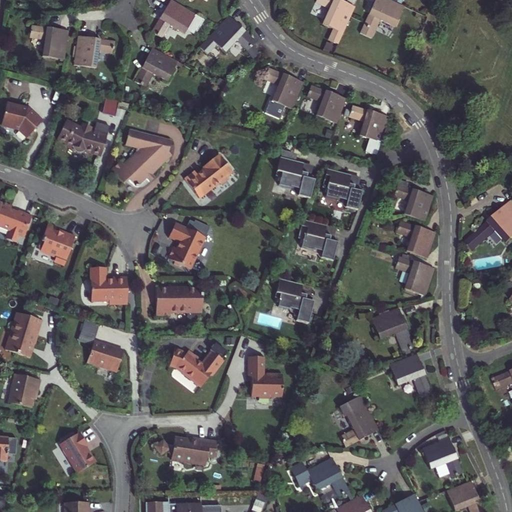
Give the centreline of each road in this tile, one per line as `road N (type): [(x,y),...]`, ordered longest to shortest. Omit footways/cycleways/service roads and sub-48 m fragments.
road 1 (unknown): [(42,326),(58,382),(118,432),(217,419),(244,338)]
road 2 (residential): [(249,0),(288,47),(395,95),(433,144)]
road 3 (residential): [(433,144),(449,211),(457,366)]
road 4 (residential): [(0,171),(139,231)]
road 5 (residential): [(433,144),(378,176),(346,255)]
